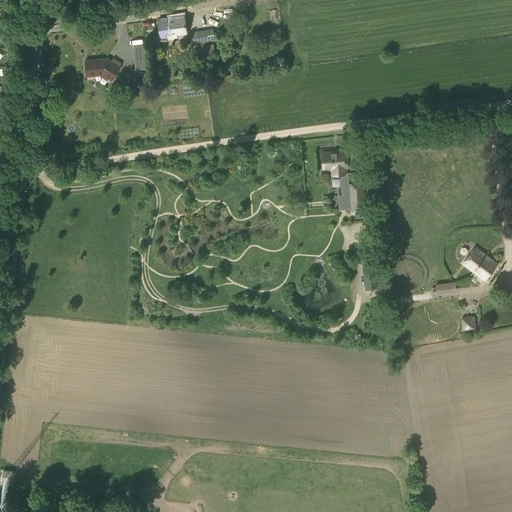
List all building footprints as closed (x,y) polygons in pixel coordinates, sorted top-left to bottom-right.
[(169,18),(172,34),(187,32),(184,15),(169,18)] [(160,36),(172,34),(169,18),(158,19),(160,36)] [(191,43),(215,40),(213,28),(189,31),(191,43)] [(198,56),(215,51),(213,43),(196,48),(198,56)] [(144,53),(134,54),(135,62),(145,61),(144,53)] [(112,80),(120,67),(107,58),(86,60),(87,76),(103,74),(112,80)] [(346,150),(322,152),(324,169),(331,168),(332,175),(340,174),(342,174),(341,168),(347,167),(346,150)] [(341,195),(338,195),(339,209),(350,209),(350,213),(366,212),(364,182),(349,184),(348,173),(342,174),(340,174),(341,195)] [(484,278),(496,263),(475,247),(463,263),(484,278)] [(365,290),(381,288),(378,264),(362,266),(365,290)] [(437,293),(456,291),(455,282),(436,284),(437,293)] [(463,331),(476,329),(474,316),(461,317),(463,331)]
